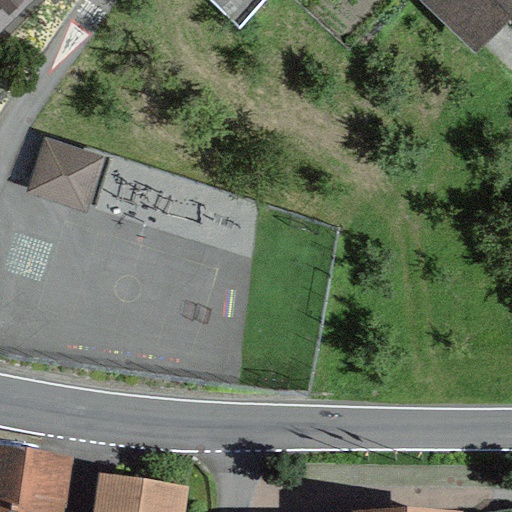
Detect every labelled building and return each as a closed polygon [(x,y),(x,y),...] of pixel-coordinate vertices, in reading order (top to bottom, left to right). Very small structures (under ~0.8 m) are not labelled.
[(0,0),(0,9),(9,0),(0,0)] [(511,0),(434,0),(477,40),(511,1),(511,0)] [(87,201),(105,146),(44,127),(26,181),(87,201)] [(0,511),(62,511),(71,451),(0,442),(0,511)] [(188,511),(192,484),(100,473),(95,511),(188,511)]
